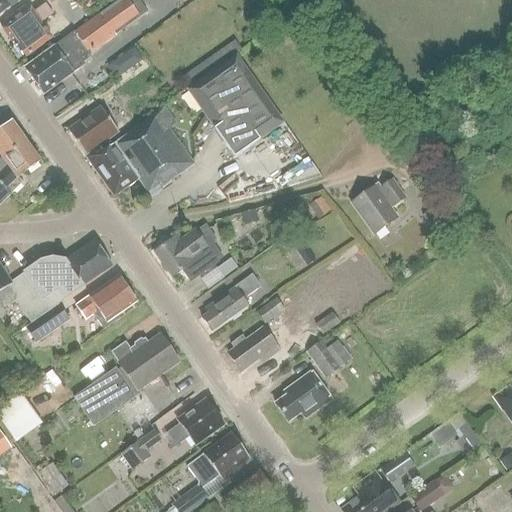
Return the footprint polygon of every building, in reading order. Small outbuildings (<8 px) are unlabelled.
[(0,0),(0,14),(20,0),(0,0)] [(140,18),(127,0),(120,0),(25,69),(44,95),(85,66),(83,63),(90,58),(90,54),(140,18)] [(31,9),(3,29),(13,44),(12,52),(15,57),(24,58),(52,39),(41,24),(52,16),(46,5),(34,13),(31,9)] [(235,56),(188,90),(234,155),(281,121),(235,56)] [(125,72),(116,60),(108,66),(117,78),(125,72)] [(69,130),(86,155),(118,132),(101,107),(69,130)] [(88,157),(115,195),(138,178),(147,191),(159,183),(161,186),(193,163),(166,125),(173,120),(165,108),(103,152),(100,148),(88,157)] [(0,156),(2,159),(26,142),(11,121),(0,129),(0,156)] [(0,183),(10,194),(21,183),(17,177),(40,161),(26,142),(2,159),(0,160),(0,183)] [(351,204),(374,236),(375,236),(375,235),(396,219),(396,220),(397,219),(389,208),(392,205),(394,207),(405,199),(392,181),(377,191),(374,187),(373,188),(374,188),(352,204),(352,203),(351,204)] [(0,204),(11,194),(10,194),(0,183),(0,204)] [(329,212),(317,193),(307,199),(311,205),(308,207),(317,221),(329,212)] [(422,217),(437,239),(452,228),(437,206),(422,217)] [(194,229),(181,239),(178,234),(153,251),(171,276),(181,269),(189,281),(222,257),(212,243),(216,240),(206,225),(196,232),(194,229)] [(300,240),(293,245),(300,256),(307,251),(300,240)] [(38,264),(64,301),(111,268),(94,244),(64,265),(52,258),(40,262),(38,264)] [(230,259),(216,269),(223,278),(227,275),(237,268),(230,259)] [(30,324),(64,301),(38,264),(9,284),(0,271),(0,305),(2,309),(14,301),(30,324)] [(201,318),(210,332),(248,306),(243,300),(259,289),(251,277),(204,310),(207,314),(201,318)] [(119,280),(78,308),(87,322),(93,317),(104,333),(121,322),(118,319),(137,306),(119,280)] [(252,312),(260,323),(273,313),(265,303),(252,312)] [(25,330),(31,338),(35,345),(68,322),(57,307),(25,330)] [(338,323),(332,313),(315,325),(322,335),(338,323)] [(233,349),(227,353),(231,358),(240,372),(259,359),(262,364),(274,355),(279,352),(263,328),(245,340),(242,337),(231,345),(233,349)] [(115,369),(75,399),(95,427),(135,397),(132,394),(137,390),(138,391),(177,363),(158,336),(149,343),(145,338),(142,340),(139,339),(133,344),(133,347),(130,349),(125,342),(111,352),(123,368),(117,372),(115,369)] [(321,343),(307,352),(325,378),(338,368),(321,343)] [(311,373),(284,392),(286,396),(274,405),(288,423),(301,413),(305,419),(331,401),(311,373)] [(0,397),(12,391),(5,378),(0,380),(0,397)] [(511,388),(508,392),(507,390),(494,399),(503,412),(504,411),(511,421),(511,388)] [(0,425),(11,442),(38,425),(20,395),(0,407),(0,425)] [(189,438),(195,446),(223,426),(221,422),(222,419),(218,413),(214,413),(207,403),(178,423),(180,425),(167,434),(173,443),(169,446),(173,450),(189,438)] [(459,417),(449,424),(455,432),(471,453),(481,446),(465,425),(459,417)] [(450,441),(442,430),(431,438),(439,449),(450,441)] [(122,454),(133,470),(152,457),(148,451),(161,442),(154,432),(122,454)] [(0,433),(0,455),(10,448),(0,433)] [(186,468),(198,484),(197,488),(172,506),(173,508),(167,511),(191,511),(207,501),(200,492),(207,487),(208,483),(217,476),(221,481),(233,472),(232,470),(248,459),(232,438),(205,457),(204,455),(186,468)] [(511,468),(511,455),(511,454),(498,462),(505,473),(511,468)] [(403,456),(380,472),(389,485),(413,469),(403,456)] [(258,474),(223,499),(232,511),(233,511),(244,505),(249,511),(257,511),(263,508),(259,502),(272,494),(258,474)] [(341,511),(389,511),(401,505),(391,492),(388,494),(374,474),(353,489),(359,498),(341,511)] [(60,475),(47,484),(54,496),(67,486),(60,475)] [(412,501),(419,511),(420,511),(442,496),(434,485),(412,501)] [(202,511),(220,511),(214,503),(202,511)]
